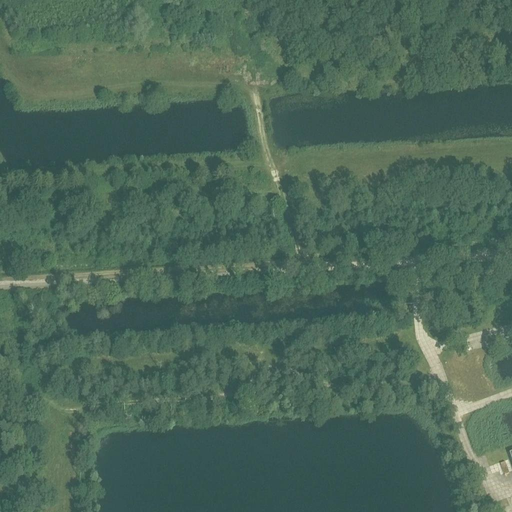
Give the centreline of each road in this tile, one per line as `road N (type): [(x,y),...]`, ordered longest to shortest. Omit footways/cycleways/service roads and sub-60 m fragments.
road 1 (track): [(302,264),(248,87),(30,91),(0,50)]
road 2 (track): [(0,279),(403,258)]
